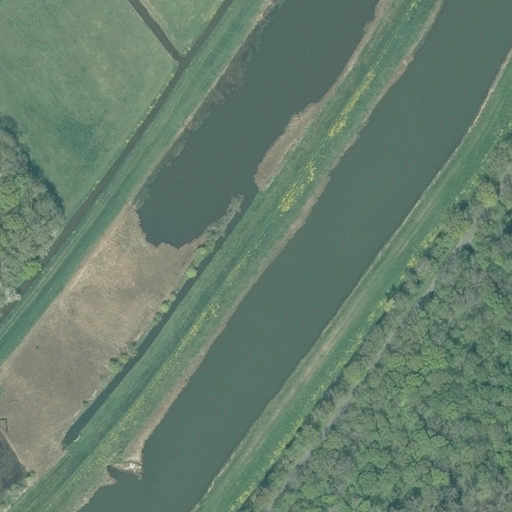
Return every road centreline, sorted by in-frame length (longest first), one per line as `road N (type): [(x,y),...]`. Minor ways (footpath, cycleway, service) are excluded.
road 1 (track): [(250,0),(91,232),(0,346)]
road 2 (unclassified): [(268,511),(511,176)]
